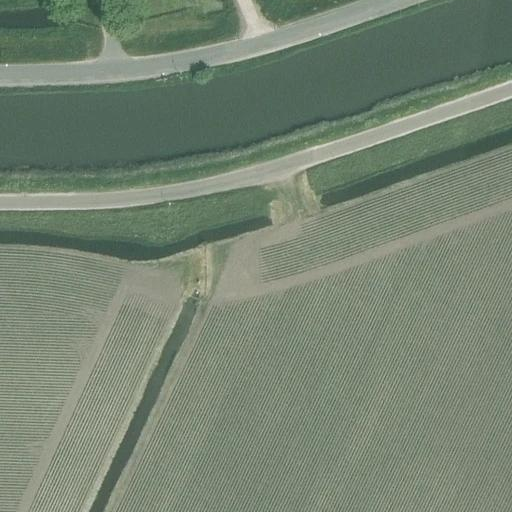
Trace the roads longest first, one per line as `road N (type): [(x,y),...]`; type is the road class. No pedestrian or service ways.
road 1 (unclassified): [(0,201),(201,190),(511,90)]
road 2 (unclassified): [(0,76),(190,62),(394,0)]
